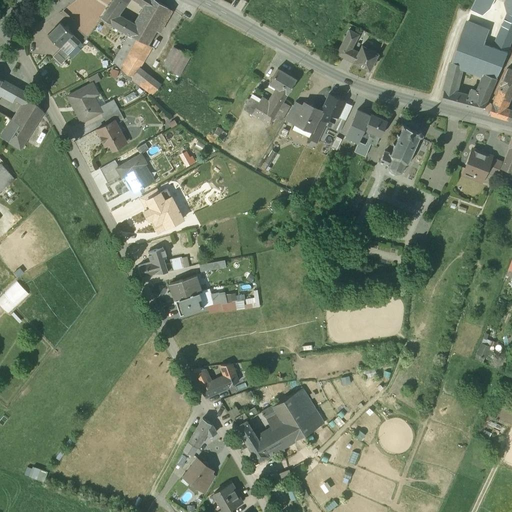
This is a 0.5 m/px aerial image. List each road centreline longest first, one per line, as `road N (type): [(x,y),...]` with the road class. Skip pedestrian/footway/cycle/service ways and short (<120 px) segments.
road 1 (residential): [(0,30),(267,511)]
road 2 (tertiary): [(511,127),(369,89),(198,0)]
